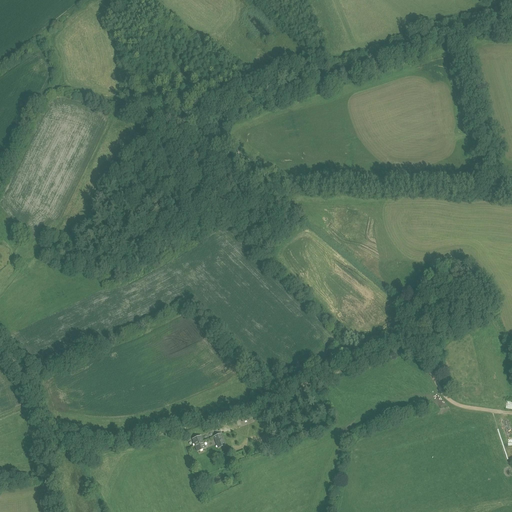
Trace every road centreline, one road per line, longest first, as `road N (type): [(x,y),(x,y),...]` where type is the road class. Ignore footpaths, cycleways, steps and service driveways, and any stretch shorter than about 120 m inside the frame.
road 1 (track): [(407,345),(133,439),(51,431)]
road 2 (track): [(511,413),(450,401),(407,345)]
